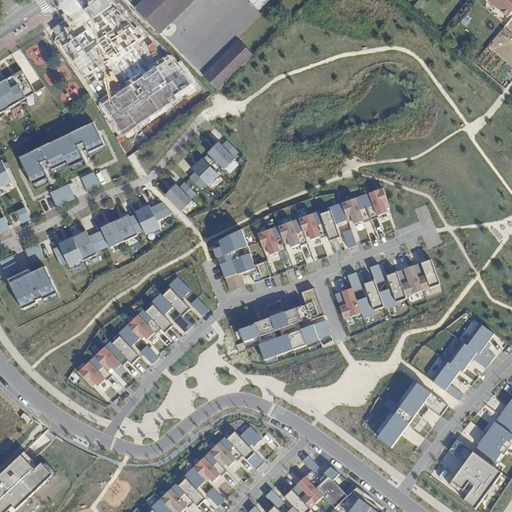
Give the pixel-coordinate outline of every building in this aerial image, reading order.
[(125,0),(156,32),(161,33),(172,22),(173,17),(190,0),(125,0)] [(249,0),(258,10),(268,0),(249,0)] [(511,0),(487,0),(507,17),(511,11),(511,0)] [(66,31),(60,23),(52,29),(57,37),(66,31)] [(217,91),(225,83),(227,81),(253,55),(239,41),(203,76),(217,91)] [(0,114),(3,112),(21,102),(36,93),(21,70),(0,82),(0,114)] [(93,123),(19,158),(24,167),(24,169),(26,172),(32,186),(48,178),(44,170),(50,167),(51,171),(67,163),(69,168),(84,161),(81,153),(87,150),(88,153),(90,153),(104,146),(100,136),(97,132),(93,123)] [(227,141),(222,146),(233,158),(238,153),(227,141)] [(213,149),(208,154),(224,170),(235,160),(233,158),(222,146),(219,143),(213,149)] [(199,163),(191,170),(195,173),(206,184),(208,186),(218,176),(202,159),(199,163)] [(0,188),(12,183),(3,164),(2,161),(0,161),(0,188)] [(82,178),(89,193),(101,187),(95,174),(94,172),(82,178)] [(189,178),(200,190),(206,184),(195,173),(191,177),(189,178)] [(184,183),(179,188),(190,200),(195,195),(184,183)] [(51,193),(58,208),(76,199),(69,185),(51,193)] [(165,196),(181,212),(183,211),(192,202),(190,200),(179,188),(176,185),(169,192),(165,196)] [(336,225),(348,221),(348,220),(349,222),(353,221),(354,225),(364,222),(364,223),(372,221),(379,218),(378,216),(388,213),(386,209),(390,207),(383,189),(363,196),(342,204),(327,209),(328,212),(321,214),(320,212),(299,219),(278,227),(258,234),(261,242),(265,252),(269,251),(270,255),(280,252),(280,254),(288,251),(285,245),(289,244),(291,248),(300,244),(301,246),(308,243),(306,237),(310,236),(312,240),(321,237),(321,239),(329,236),(331,242),(341,238),(336,225)] [(159,204),(150,208),(156,221),(171,213),(161,203),(159,204)] [(136,212),(135,212),(136,215),(143,230),(146,236),(160,229),(156,221),(150,208),(149,206),(141,209),(136,212)] [(17,212),(23,224),(31,220),(26,208),(17,212)] [(23,224),(17,212),(10,215),(16,227),(23,224)] [(121,219),(114,222),(124,242),(137,236),(136,234),(129,218),(128,215),(121,219)] [(136,215),(129,218),(136,234),(143,230),(136,215)] [(5,218),(0,219),(0,230),(1,234),(10,230),(5,218)] [(109,246),(110,248),(124,242),(114,222),(110,224),(101,228),(102,231),(109,246)] [(222,247),(218,248),(214,249),(217,258),(218,257),(225,277),(231,292),(246,287),(241,274),(251,271),(255,283),(271,277),(265,262),(255,264),(248,246),(242,230),(220,241),(222,247)] [(72,238),(83,261),(97,255),(96,253),(89,237),(86,231),(79,235),(72,238)] [(95,234),(102,249),(109,246),(102,231),(95,234)] [(102,249),(95,234),(89,237),(96,253),(102,249)] [(345,238),(349,249),(358,246),(354,234),(345,238)] [(67,262),(69,267),(83,261),(72,238),(69,239),(59,244),(58,244),(60,246),(67,262)] [(38,244),(25,249),(32,263),(44,258),(42,255),(38,244)] [(54,253),(60,265),(67,262),(60,246),(54,249),(53,250),(54,253)] [(13,256),(1,261),(8,275),(19,269),(13,256)] [(412,291),(439,282),(431,260),(386,275),(391,287),(379,292),(374,279),(364,283),(369,296),(357,300),(352,288),(335,294),(344,319),(361,313),(363,317),(377,312),(377,310),(384,307),(384,304),(391,301),(392,304),(407,299),(406,296),(413,293),(412,291)] [(379,265),(370,268),(374,279),(383,276),(379,265)] [(10,283),(23,310),(37,303),(36,301),(42,299),(43,300),(57,294),(45,267),(32,273),(23,277),(10,283)] [(357,273),(348,276),(352,288),(361,285),(357,273)] [(184,297),(191,290),(178,277),(169,287),(167,288),(169,290),(163,296),(161,294),(150,305),(152,307),(146,312),(144,310),(135,318),(129,324),(122,331),(117,336),(119,338),(113,344),(111,342),(102,350),(96,356),(79,372),(93,387),(96,384),(99,387),(106,380),(107,381),(113,376),(109,371),(112,368),(115,372),(122,365),(123,366),(129,361),(133,365),(138,361),(141,358),(131,348),(141,339),(144,337),(148,340),(155,333),(156,334),(162,329),(166,334),(174,326),(164,316),(174,307),(183,317),(189,312),(191,310),(181,299),(184,297)] [(324,315),(314,288),(302,293),(306,304),(285,312),(281,300),(266,306),(271,317),(255,323),(255,324),(240,330),(245,342),(301,321),(311,318),(312,320),(324,315)] [(194,307),(203,317),(210,310),(199,297),(191,304),(194,307)] [(177,324),(186,333),(192,327),(183,317),(181,314),(174,321),(177,324)] [(331,334),(326,320),(304,328),(259,345),(265,360),(319,341),(319,339),(331,334)] [(301,321),(245,342),(246,346),(258,341),(259,345),(304,328),(301,321)] [(480,323),(465,344),(491,363),(496,357),(484,348),(495,334),(480,323)] [(462,342),(448,362),(460,371),(463,373),(472,360),(486,369),(491,363),(465,344),(462,342)] [(159,358),(148,346),(141,352),(144,355),(153,365),(159,358)] [(448,362),(445,360),(431,380),(459,401),(464,396),(450,385),(460,371),(448,362)] [(418,384),(400,408),(388,399),(383,406),(395,415),(378,438),(392,448),(408,427),(415,416),(424,405),(440,418),(449,406),(418,384)] [(511,399),(500,416),(511,424),(511,399)] [(432,429),(415,416),(408,427),(424,439),(432,429)] [(511,440),(511,424),(500,416),(487,434),(508,449),(511,443),(510,442),(511,440)] [(243,456),(257,470),(265,463),(250,447),(252,445),(254,447),(263,439),(251,427),(240,437),(235,432),(227,440),(243,456)] [(508,449),(487,434),(474,452),(493,466),(502,454),(504,456),(508,449)] [(225,438),(210,453),(223,467),(226,464),(229,467),(236,460),(238,462),(243,456),(227,440),(225,438)] [(494,484),(502,473),(493,466),(474,452),(457,440),(448,451),(465,464),(476,472),(468,482),(457,474),(449,485),(461,494),(466,487),(471,491),(466,498),(464,501),(476,510),(487,495),(485,494),(493,483),(494,484)] [(0,511),(13,511),(28,498),(46,482),(52,476),(43,466),(41,463),(37,467),(32,461),(27,456),(24,452),(0,474),(0,477),(1,479),(3,481),(0,484),(0,511)] [(210,453),(194,468),(206,481),(207,482),(210,479),(213,482),(221,476),(222,477),(228,471),(223,467),(210,453)] [(309,455),(303,461),(312,470),(305,477),(324,496),(335,509),(337,507),(357,488),(354,485),(345,493),(333,481),(340,475),(331,468),(324,474),(326,475),(328,477),(323,482),(320,479),(322,476),(319,472),(321,469),(319,467),(320,467),(309,455)] [(52,476),(46,482),(48,484),(57,475),(46,464),(43,466),(52,476)] [(476,472),(465,464),(457,474),(468,482),(476,472)] [(194,503),(198,507),(206,499),(197,489),(206,481),(194,468),(182,479),(184,481),(179,486),(194,503)] [(302,481),(292,490),(310,509),(324,496),(305,477),(302,481)] [(487,495),(494,484),(493,483),(485,494),(487,495)] [(176,484),(160,499),(173,511),(172,511),(175,511),(177,510),(178,511),(181,511),(187,507),(189,508),(194,503),(179,486),(176,484)] [(461,494),(466,498),(471,491),(466,487),(461,494)] [(213,488),(206,494),(209,497),(218,507),(225,501),(213,488)] [(357,488),(337,507),(344,511),(378,511),(376,511),(359,498),(362,495),(372,502),(373,500),(357,488)] [(272,490),(266,497),(278,509),(285,503),(282,500),(272,490)] [(310,509),(292,490),(287,495),(284,497),(294,507),(288,511),(310,511),(312,510),(310,509)] [(362,495),(359,498),(376,511),(378,508),(362,495)] [(28,498),(13,511),(18,511),(30,501),(28,498)] [(172,511),(173,511),(160,499),(149,510),(150,511),(172,511)]
